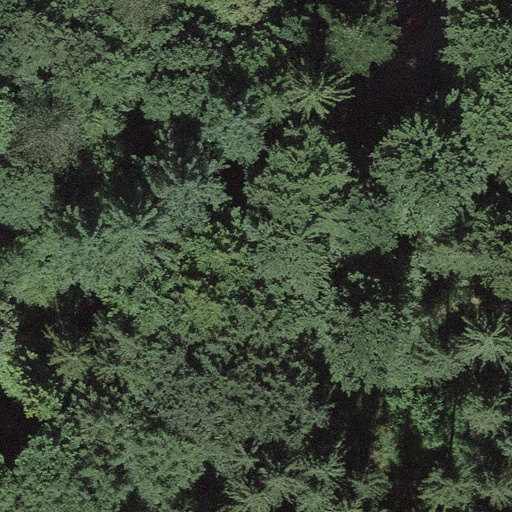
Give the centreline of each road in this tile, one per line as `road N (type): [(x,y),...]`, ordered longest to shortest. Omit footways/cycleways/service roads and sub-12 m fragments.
road 1 (track): [(438,0),(312,87),(0,346)]
road 2 (track): [(511,78),(312,87)]
